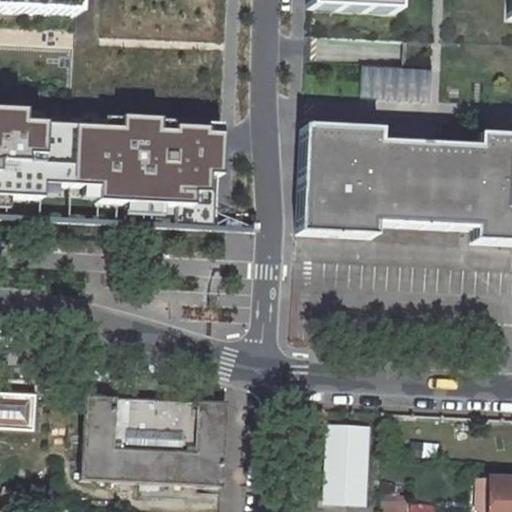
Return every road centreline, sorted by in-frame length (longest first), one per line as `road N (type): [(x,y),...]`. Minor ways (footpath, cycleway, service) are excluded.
road 1 (residential): [(268,0),(265,315)]
road 2 (residential): [(265,315),(511,323)]
road 3 (residential): [(271,376),(511,391)]
road 4 (residential): [(58,309),(271,376)]
road 5 (residential): [(58,309),(265,315)]
road 6 (residential): [(261,511),(271,376)]
